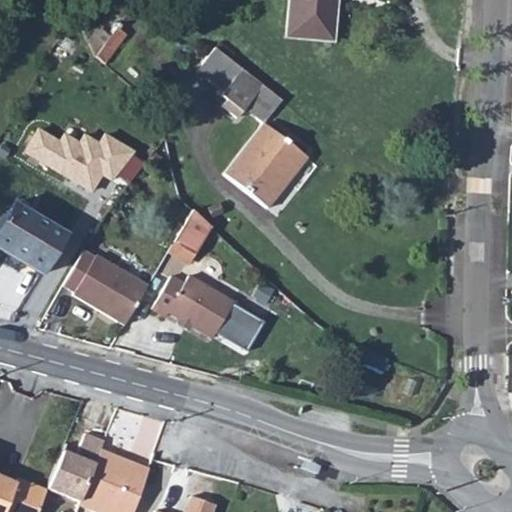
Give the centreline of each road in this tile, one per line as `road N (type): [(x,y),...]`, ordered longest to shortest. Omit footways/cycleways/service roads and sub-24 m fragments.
road 1 (secondary): [(447,456),(358,452),(0,347)]
road 2 (residential): [(477,428),(482,203),(500,0)]
